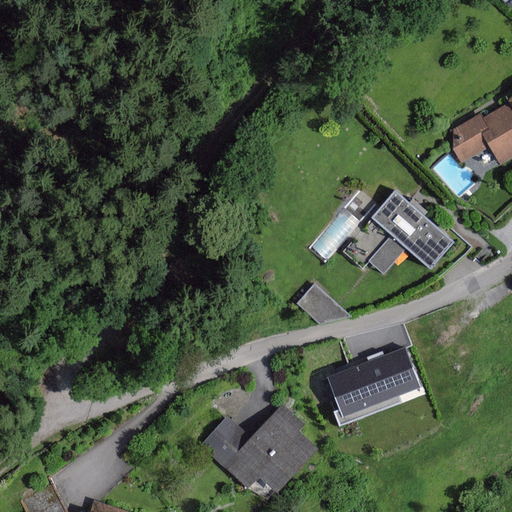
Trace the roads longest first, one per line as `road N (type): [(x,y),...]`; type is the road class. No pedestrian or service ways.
road 1 (track): [(81,413),(73,373),(176,267),(344,0)]
road 2 (residential): [(511,260),(428,301),(281,342),(187,379),(119,442),(87,489)]
road 3 (track): [(0,474),(81,413),(187,379)]
